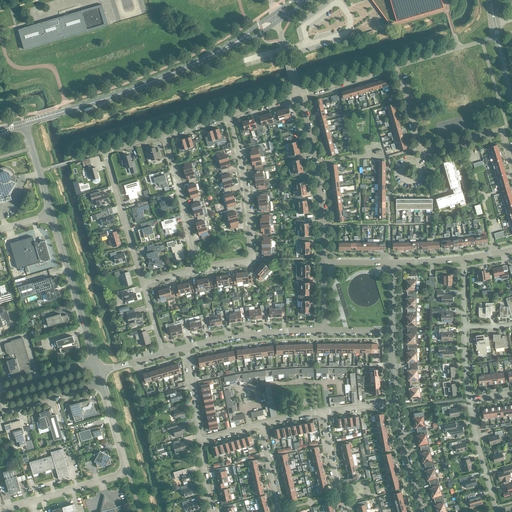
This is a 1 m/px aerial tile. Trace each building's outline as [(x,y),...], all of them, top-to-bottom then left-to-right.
[(389,0),(396,22),(443,8),(440,0),(389,0)] [(81,11),(19,30),(24,50),(87,31),(87,32),(108,25),(102,5),(81,11)] [(435,64),(414,70),(423,101),(436,98),(435,95),(440,94),(441,99),(447,97),(447,95),(461,91),(454,65),(437,69),(435,64)] [(288,108),(282,110),(285,119),(291,118),(288,108)] [(282,120),(285,119),(282,110),(276,112),(278,116),(275,117),(277,124),(283,123),(282,120)] [(277,124),(275,117),(272,117),(271,113),(265,115),(268,124),(271,124),(271,126),(277,124)] [(260,121),(258,122),(260,129),(263,128),(262,126),(268,124),(265,115),(259,117),(260,121)] [(254,118),(248,120),(250,129),(253,129),(254,131),(260,129),(258,122),(255,123),(254,118)] [(250,129),(248,120),(242,122),(245,131),(250,129)] [(218,129),(213,130),(215,140),(216,144),(225,141),(222,132),(220,133),(218,129)] [(210,141),(215,140),(213,130),(207,132),(208,138),(205,139),(208,147),(211,146),(210,141)] [(188,150),(194,149),(197,148),(195,140),(192,141),(191,137),(185,139),(188,150)] [(179,153),(188,150),(185,139),(179,140),(180,145),(177,145),(179,153)] [(287,144),(289,150),(298,148),(297,142),(293,143),(292,140),(284,142),(285,145),(287,144)] [(492,148),(491,147),(489,147),(489,148),(488,149),(489,155),(499,152),(497,145),(493,146),(493,147),(492,148)] [(251,149),(253,149),(253,152),(251,152),(250,152),(251,159),(261,157),(264,156),(262,146),(259,147),(253,149),(251,149)] [(161,160),(160,154),(157,155),(155,148),(153,148),(153,147),(150,148),(150,149),(148,149),(149,151),(147,152),(148,158),(151,158),(152,160),(158,159),(158,161),(161,160)] [(298,148),(289,150),(290,156),(288,156),(288,159),(296,158),(295,155),(300,154),(298,148)] [(489,155),(492,162),(500,160),(499,157),(500,156),(499,152),(489,155)] [(223,156),(222,153),(216,154),(217,158),(218,157),(220,163),(228,161),(226,155),(223,156)] [(122,164),(126,164),(127,169),(129,168),(131,174),(137,172),(134,161),(131,161),(129,155),(123,157),(124,159),(122,160),(122,164)] [(261,157),(251,159),(252,165),(256,164),(257,167),(263,166),(261,157)] [(291,162),(292,168),(302,166),(301,160),(297,161),(296,158),(288,159),(289,162),(291,162)] [(452,189),(454,194),(436,199),(439,209),(465,201),(462,191),(462,192),(460,187),(461,186),(453,160),(443,163),(451,189),(452,189)] [(494,170),(503,167),(502,163),(501,163),(500,160),(492,162),(494,170)] [(183,167),(185,174),(198,170),(195,161),(186,163),(186,166),(183,167)] [(228,161),(220,163),(218,164),(217,166),(218,169),(220,170),(221,173),(225,172),(227,171),(227,168),(230,167),(228,161)] [(99,178),(96,167),(92,168),(92,165),(85,167),(88,177),(91,176),(93,181),(93,182),(94,182),(95,183),(96,183),(98,183),(98,182),(99,181),(99,180),(99,179),(98,178),(99,178)] [(302,166),(292,168),(293,173),(291,174),(292,177),(299,176),(299,173),(303,172),(302,166)] [(0,201),(0,203),(12,200),(10,194),(16,183),(12,181),(13,177),(15,176),(14,175),(14,174),(14,173),(13,172),(13,171),(12,171),(12,170),(11,170),(11,169),(10,169),(9,168),(8,168),(7,168),(7,167),(6,167),(5,167),(4,167),(3,167),(2,168),(1,168),(0,168),(0,201)] [(494,170),(496,177),(504,174),(503,171),(504,171),(503,167),(494,170)] [(190,179),(191,182),(196,180),(200,179),(198,170),(185,174),(187,180),(190,179)] [(255,171),(256,174),(254,174),(255,181),(268,179),(269,179),(268,172),(264,172),(263,170),(255,171)] [(160,178),(159,177),(158,172),(153,174),(155,184),(156,184),(155,183),(158,182),(159,187),(163,186),(164,188),(168,186),(165,175),(162,176),(162,177),(160,178)] [(221,183),(231,180),(229,174),(226,175),(225,172),(221,173),(219,173),(220,177),(221,176),(223,182),(221,183)] [(504,174),(496,177),(498,184),(507,181),(506,177),(505,178),(504,174)] [(268,183),(268,179),(255,181),(256,187),(258,187),(258,190),(266,189),(266,186),(267,185),(268,184),(268,183)] [(191,182),(190,182),(191,185),(187,186),(189,192),(197,190),(196,184),(197,184),(196,180),(191,182)] [(233,186),(231,180),(221,183),(222,183),(224,192),(228,191),(230,190),(230,187),(233,186)] [(295,187),(296,190),(306,189),(305,182),(300,183),(300,180),(289,182),(290,185),(293,184),(293,187),(295,187)] [(130,200),(137,198),(136,193),(141,191),(138,181),(124,186),(127,195),(128,195),(130,200)] [(498,184),(500,190),(509,187),(507,181),(498,184)] [(306,195),(306,189),(296,190),(297,196),(294,196),(295,199),(302,198),(302,195),(306,195)] [(194,197),(195,200),(201,199),(200,195),(199,196),(197,190),(189,192),(191,198),(194,197)] [(108,198),(106,193),(100,195),(99,191),(90,194),(92,201),(96,200),(97,203),(98,203),(99,206),(108,203),(107,199),(108,198)] [(142,198),(143,200),(150,198),(148,191),(145,191),(147,196),(142,198)] [(224,202),(234,199),(232,193),(229,194),(228,191),(224,192),(222,192),(225,201),(224,202)] [(501,194),(503,200),(511,197),(511,196),(510,191),(501,194)] [(258,196),(258,203),(271,201),(269,192),(261,193),(261,196),(258,196)] [(167,201),(164,199),(163,196),(157,197),(159,203),(160,203),(162,208),(166,210),(173,208),(170,200),(167,201)] [(511,197),(503,200),(505,207),(511,204),(511,197)] [(195,200),(194,201),(195,204),(191,205),(193,211),(205,207),(203,198),(201,199),(195,200)] [(297,202),(298,208),(308,207),(307,201),(303,201),(302,198),(295,199),(295,202),(297,202)] [(236,205),(234,199),(224,202),(225,202),(227,211),(231,210),(233,209),(233,206),(236,205)] [(148,200),(142,202),(143,205),(132,209),(132,211),(133,211),(134,213),(132,213),(133,218),(134,218),(136,223),(143,221),(140,214),(143,213),(143,210),(149,209),(148,204),(149,204),(148,200)] [(272,201),(271,201),(258,203),(259,209),(261,209),(261,212),(269,211),(269,209),(271,208),(273,207),(272,201)] [(199,216),(199,219),(204,217),(207,217),(208,216),(205,207),(193,211),(195,217),(199,216)] [(308,207),(298,208),(298,211),(296,211),(296,217),(304,216),(304,213),(308,213),(308,207)] [(101,213),(96,214),(91,216),(93,221),(98,219),(97,219),(101,217),(104,226),(114,223),(112,215),(114,215),(112,208),(100,211),(101,213)] [(227,220),(227,221),(237,218),(235,211),(232,212),(231,210),(227,211),(224,212),(225,215),(226,214),(228,220),(227,220)] [(263,215),(263,216),(264,218),(260,219),(261,225),(271,224),(272,223),(272,220),(271,219),(270,219),(270,215),(263,215)] [(196,223),(197,229),(206,227),(208,226),(209,226),(207,217),(204,217),(199,219),(198,219),(199,222),(196,223)] [(175,222),(176,221),(175,218),(169,220),(168,219),(164,220),(164,221),(161,222),(163,229),(168,228),(170,234),(176,233),(176,231),(175,225),(176,224),(175,222)] [(239,224),(237,218),(227,221),(228,221),(231,230),(237,228),(236,225),(239,224)] [(297,230),(309,230),(309,224),(305,224),(305,221),(300,221),(299,220),(294,220),(294,225),(295,224),(297,226),(297,230)] [(153,221),(145,223),(146,228),(138,230),(142,242),(146,241),(145,238),(149,236),(150,240),(155,238),(152,226),(154,226),(153,221)] [(265,231),(265,234),(265,235),(271,234),(270,225),(271,225),(271,224),(261,225),(261,232),(265,231)] [(206,227),(197,229),(199,236),(201,235),(202,240),(210,238),(209,233),(210,232),(208,226),(206,227)] [(298,239),(305,239),(305,236),(310,236),(309,230),(297,230),(297,236),(298,239)] [(109,234),(111,240),(110,241),(109,242),(110,246),(111,247),(113,246),(113,247),(121,245),(117,232),(109,234)] [(35,242),(33,237),(10,243),(18,269),(40,262),(40,263),(51,260),(45,241),(38,243),(38,242),(37,242),(35,242)] [(262,241),(262,248),(272,247),(271,241),(273,241),(272,238),(265,238),(265,241),(262,241)] [(294,244),(296,244),(296,248),(300,248),(310,248),(310,242),(305,242),(305,239),(298,239),(294,239),(294,244)] [(174,245),(173,241),(166,243),(168,248),(171,247),(173,253),(175,253),(177,260),(184,258),(182,251),(183,250),(181,243),(174,245)] [(159,246),(155,247),(149,248),(151,253),(147,254),(148,257),(149,258),(149,260),(149,263),(148,268),(153,269),(154,265),(158,266),(158,268),(163,266),(161,260),(159,261),(156,251),(160,250),(159,246)] [(272,247),(262,248),(262,254),(265,254),(266,257),(272,257),(272,247)] [(296,257),(298,257),(306,257),(306,254),(310,254),(310,248),(300,248),(296,248),(296,257)] [(115,260),(116,264),(126,261),(124,253),(116,255),(115,252),(110,253),(111,259),(114,258),(115,259),(114,259),(114,260),(115,260)] [(258,267),(265,273),(267,275),(271,270),(270,269),(272,267),(268,263),(266,265),(262,262),(258,267)] [(310,265),(306,265),(306,262),(304,262),(296,262),(296,271),(310,271),(310,265)] [(254,271),(257,273),(258,274),(256,276),(261,280),(263,278),(264,279),(267,275),(265,273),(258,267),(254,271)] [(494,277),(501,276),(502,279),(508,278),(507,272),(503,272),(502,267),(493,269),(494,277)] [(130,277),(129,272),(125,273),(124,270),(114,273),(115,277),(121,275),(124,286),(132,284),(131,279),(130,279),(130,277)] [(310,271),(296,271),(296,280),(298,280),(306,280),(306,277),(310,277),(310,271)] [(480,272),(479,271),(475,272),(477,282),(477,283),(483,283),(482,280),(490,279),(489,273),(485,273),(484,271),(481,271),(480,272)] [(249,284),(249,283),(251,282),(251,276),(248,277),(247,272),(241,273),(243,282),(243,285),(249,284)] [(237,283),(243,282),(241,273),(236,273),(236,278),(233,278),(234,285),(237,284),(237,283)] [(227,275),(222,276),(223,285),(229,284),(229,285),(232,285),(231,279),(228,279),(227,275)] [(218,286),(223,285),(222,276),(216,277),(217,281),(214,282),(215,288),(218,287),(218,286)] [(406,281),(406,286),(415,286),(415,282),(417,282),(417,276),(407,276),(407,281),(406,281)] [(451,288),(451,285),(451,279),(452,279),(452,276),(443,276),(443,279),(444,280),(444,285),(447,285),(447,288),(451,288)] [(51,277),(18,287),(21,298),(36,294),(45,291),(54,289),(57,288),(56,279),(51,279),(51,277)] [(202,279),(205,291),(210,290),(210,289),(213,288),(212,282),(209,283),(208,278),(202,279)] [(199,293),(205,291),(202,279),(196,281),(197,285),(195,286),(196,292),(199,291),(199,293)] [(306,283),(306,280),(298,280),(298,283),(300,283),(300,289),(310,289),(310,283),(306,283)] [(188,282),(183,284),(185,293),(186,296),(191,294),(191,293),(194,292),(192,286),(190,287),(188,282)] [(180,294),(185,293),(183,284),(177,285),(178,290),(175,291),(177,297),(180,296),(180,294)] [(173,291),(171,292),(169,288),(168,288),(167,286),(165,287),(165,289),(164,289),(166,298),(167,301),(175,299),(173,291)] [(415,286),(406,286),(406,290),(407,290),(407,294),(417,294),(417,290),(415,290),(415,286)] [(60,295),(58,290),(55,291),(54,289),(45,291),(48,301),(57,298),(56,297),(60,295)] [(161,300),(166,298),(164,289),(158,291),(159,295),(156,296),(158,302),(161,301),(161,300)] [(298,295),(298,298),(306,298),(306,295),(310,295),(310,289),(300,289),(300,295),(298,295)] [(452,295),(443,295),(443,291),(437,291),(437,298),(441,298),(441,303),(446,303),(446,304),(452,304),(452,295)] [(127,299),(128,304),(137,301),(135,293),(128,295),(127,292),(121,294),(123,300),(127,299)] [(417,294),(407,294),(407,299),(406,299),(406,303),(415,303),(415,299),(417,299),(417,294)] [(511,296),(506,299),(508,307),(507,307),(504,307),(504,306),(503,306),(503,307),(500,307),(500,318),(508,317),(507,314),(510,314),(511,316),(511,315),(511,296)] [(300,301),(300,307),(310,307),(310,301),(306,301),(306,298),(298,298),(298,301),(300,301)] [(12,309),(11,302),(1,304),(2,311),(12,309)] [(407,312),(417,312),(417,308),(418,308),(418,303),(415,303),(406,303),(406,308),(407,308),(407,312)] [(491,312),(495,311),(494,303),(485,303),(485,308),(479,308),(479,316),(478,316),(479,317),(480,317),(486,318),(486,314),(487,314),(488,315),(489,316),(490,315),(491,315),(491,314),(491,312)] [(280,304),(275,304),(275,308),(276,317),(276,318),(282,317),(281,313),(284,312),(284,304),(280,304)] [(260,309),(255,310),(256,319),(257,320),(262,319),(261,314),(264,313),(263,305),(260,306),(260,309)] [(275,308),(269,308),(269,305),(266,305),(266,313),(269,313),(270,318),(275,318),(275,317),(276,317),(275,308)] [(256,319),(255,310),(249,310),(248,307),(245,307),(246,315),(249,315),(250,321),(255,320),(255,319),(256,319)] [(310,313),(310,307),(300,307),(300,310),(298,310),(298,316),(300,316),(300,318),(304,318),(304,316),(306,316),(306,313),(310,313)] [(241,316),(244,316),(243,308),(240,308),(240,311),(234,312),(236,322),(237,322),(242,322),(241,316)] [(448,324),(452,324),(452,313),(449,313),(449,309),(439,309),(439,314),(441,314),(441,318),(441,319),(441,322),(448,322),(448,324)] [(217,315),(214,316),(216,325),(217,325),(217,326),(222,325),(221,320),(224,319),(222,311),(220,311),(219,310),(216,311),(217,315)] [(235,322),(236,322),(234,312),(229,313),(228,310),(225,310),(226,319),(229,318),(230,323),(235,323),(235,322)] [(0,327),(7,325),(7,327),(12,325),(12,322),(10,322),(7,311),(0,313),(0,327)] [(141,313),(136,315),(135,312),(127,314),(130,324),(137,322),(138,323),(138,324),(140,325),(141,324),(142,324),(143,323),(143,321),(142,321),(143,320),(141,313)] [(417,312),(407,312),(407,317),(406,317),(406,321),(415,321),(415,317),(417,317),(417,312)] [(61,316),(60,314),(43,319),(44,323),(47,322),(48,327),(69,321),(67,315),(61,316)] [(215,325),(216,325),(214,316),(208,317),(208,316),(209,316),(208,314),(205,314),(206,322),(209,322),(210,327),(216,326),(215,325)] [(200,319),(194,320),(196,329),(197,329),(197,330),(203,329),(201,324),(204,323),(202,315),(199,316),(200,319)] [(196,329),(194,320),(189,322),(188,318),(185,319),(187,327),(190,326),(191,332),(196,330),(196,329)] [(180,324),(175,325),(177,334),(178,334),(178,335),(183,334),(182,328),(184,328),(182,320),(179,321),(180,324)] [(407,330),(417,330),(417,325),(415,325),(415,321),(406,321),(406,326),(407,326),(407,330)] [(176,335),(177,334),(175,325),(174,323),(168,324),(165,324),(167,332),(170,332),(172,337),(177,335),(176,335)] [(439,329),(439,337),(441,337),(441,341),(452,341),(452,333),(446,333),(446,329),(439,329)] [(417,330),(407,330),(407,335),(406,335),(406,339),(415,339),(418,339),(418,335),(417,335),(417,330)] [(140,338),(141,345),(149,343),(147,331),(134,333),(135,339),(140,338)] [(486,346),(490,346),(488,337),(484,337),(484,335),(475,336),(477,344),(476,345),(476,349),(476,350),(476,351),(477,352),(477,353),(478,353),(483,352),(483,354),(483,355),(487,355),(487,353),(486,346)] [(495,348),(496,348),(504,347),(504,348),(508,347),(506,336),(502,336),(502,339),(501,339),(501,335),(493,335),(493,342),(495,342),(495,348)] [(71,346),(72,346),(72,343),(74,342),(73,336),(56,341),(58,347),(62,346),(63,348),(64,347),(65,347),(66,346),(67,346),(69,346),(70,346),(71,346)] [(20,371),(29,368),(29,369),(33,368),(32,365),(31,365),(23,337),(11,341),(11,342),(4,344),(5,344),(4,345),(6,353),(9,355),(15,353),(16,359),(20,371)] [(415,339),(406,339),(407,344),(408,348),(417,348),(417,343),(416,343),(415,339)] [(64,347),(63,348),(59,349),(61,354),(76,350),(76,345),(72,346),(71,346),(70,346),(69,346),(67,346),(66,346),(65,347),(64,347)] [(453,350),(445,350),(445,347),(438,347),(439,353),(442,353),(442,358),(453,357),(453,350)] [(417,348),(408,348),(408,353),(407,353),(407,357),(416,357),(416,353),(417,353),(417,348)] [(227,352),(229,361),(235,360),(234,351),(227,352)] [(206,366),(204,357),(198,358),(200,367),(206,366)] [(416,357),(407,357),(407,362),(408,362),(408,366),(418,366),(418,361),(416,361),(416,357)] [(10,374),(21,371),(20,371),(16,359),(7,361),(10,374)] [(178,364),(172,366),(174,374),(181,372),(178,364)] [(454,367),(449,367),(449,364),(442,364),(443,371),(446,371),(447,378),(455,377),(454,367)] [(174,374),(172,366),(166,367),(169,376),(174,374)] [(408,371),(408,375),(417,375),(417,371),(418,371),(418,366),(408,366),(409,371),(408,371)] [(166,367),(160,369),(163,378),(169,376),(166,367)] [(294,375),(298,375),(298,368),(283,369),(284,374),(289,374),(289,378),(295,377),(294,375)] [(313,373),(313,368),(298,368),(298,375),(302,375),(302,377),(308,377),(308,373),(313,373)] [(331,375),(331,368),(316,368),(316,373),(321,373),(321,377),(327,377),(327,375),(331,375)] [(346,368),(331,368),(331,375),(335,375),(335,377),(341,377),(341,373),(346,373),(346,368)] [(155,371),(157,379),(163,378),(160,369),(155,371)] [(278,375),(284,374),(283,369),(268,370),(269,377),(273,377),(273,379),(279,378),(278,375)] [(265,377),(269,377),(268,370),(253,372),(254,377),(259,377),(260,380),(265,380),(265,377)] [(155,371),(149,372),(151,381),(157,379),(155,371)] [(144,378),(141,379),(143,385),(146,384),(145,383),(151,381),(149,372),(143,374),(144,378)] [(249,378),(254,377),(253,372),(239,374),(240,381),(243,380),(244,383),(249,382),(249,378)] [(349,385),(350,389),(356,388),(355,373),(350,373),(350,379),(347,379),(347,385),(349,385)] [(240,381),(239,374),(224,377),(225,382),(230,381),(231,385),(236,384),(236,381),(240,381)] [(417,375),(408,375),(409,380),(410,380),(410,384),(419,383),(419,379),(418,379),(417,375)] [(211,390),(210,385),(213,384),(212,380),(203,382),(204,385),(201,385),(202,391),(211,390)] [(443,382),(443,388),(448,387),(449,396),(456,395),(455,389),(456,389),(455,384),(450,385),(450,382),(443,382)] [(419,383),(410,384),(411,389),(410,389),(410,393),(419,392),(419,388),(420,388),(419,383)] [(223,387),(226,402),(231,401),(230,396),(234,395),(233,390),(230,390),(230,386),(223,387)] [(266,398),(266,402),(273,401),(270,386),(265,387),(266,392),(262,393),(263,399),(266,398)] [(356,388),(350,389),(350,393),(348,393),(348,399),(352,398),(352,404),(357,403),(356,388)] [(182,399),(180,392),(172,394),(172,391),(166,393),(167,397),(170,397),(172,403),(182,399)] [(419,392),(410,393),(411,398),(412,398),(412,402),(422,401),(421,396),(420,396),(419,392)] [(345,401),(344,396),(329,398),(330,404),(334,404),(334,406),(340,406),(340,402),(345,401)] [(89,400),(70,406),(75,422),(83,420),(82,417),(96,413),(93,404),(92,403),(91,402),(90,403),(89,400)] [(226,402),(229,417),(236,416),(235,412),(237,411),(236,406),(232,406),(231,401),(226,402)] [(276,416),(273,401),(266,402),(267,406),(265,407),(266,410),(266,412),(270,412),(271,417),(276,416)] [(182,408),(178,409),(177,406),(171,408),(169,408),(171,415),(174,414),(175,418),(180,416),(181,419),(185,418),(184,415),(182,408)] [(450,406),(444,407),(441,407),(442,414),(449,412),(450,417),(460,416),(459,408),(451,409),(450,406)] [(44,411),(43,412),(39,413),(41,419),(39,419),(37,422),(40,424),(42,430),(48,428),(48,426),(50,426),(54,441),(63,438),(56,414),(51,416),(50,410),(45,411),(44,411)] [(267,416),(266,412),(266,410),(251,413),(252,417),(257,416),(258,420),(263,419),(263,417),(267,416)] [(414,423),(423,421),(423,417),(424,417),(423,412),(414,414),(415,418),(414,418),(414,423)] [(240,420),(245,419),(244,414),(236,416),(229,417),(231,423),(235,422),(235,425),(241,423),(240,420)] [(14,436),(15,436),(23,434),(24,433),(20,420),(4,425),(7,433),(13,432),(14,436)] [(423,421),(414,423),(415,427),(416,427),(417,432),(426,430),(425,425),(424,425),(423,421)] [(176,423),(170,425),(167,426),(168,430),(173,429),(175,437),(183,435),(182,433),(186,432),(184,425),(177,427),(176,423)] [(452,436),(455,436),(455,438),(459,438),(459,435),(463,434),(462,426),(456,427),(455,424),(442,426),(443,432),(451,431),(452,436)] [(92,429),(94,437),(94,438),(102,435),(101,430),(100,426),(92,429)] [(94,437),(92,429),(90,430),(90,429),(79,433),(81,441),(92,438),(94,437)] [(426,430),(417,432),(418,436),(417,436),(418,441),(427,439),(426,435),(427,435),(426,430)] [(494,432),(495,435),(488,438),(490,445),(500,442),(498,436),(503,434),(502,430),(494,432)] [(15,436),(16,439),(15,439),(14,440),(14,441),(15,442),(16,442),(17,442),(18,447),(25,445),(26,445),(23,434),(15,436)] [(244,438),(247,446),(248,449),(254,447),(253,444),(250,436),(244,438)] [(427,439),(418,441),(419,445),(420,445),(421,449),(430,447),(429,442),(427,443),(427,439)] [(173,442),(174,445),(173,445),(176,456),(183,453),(182,451),(189,449),(186,441),(180,443),(179,440),(173,442)] [(465,443),(457,444),(457,442),(449,443),(450,448),(452,450),(456,449),(457,453),(467,450),(465,443)] [(214,456),(220,454),(217,446),(211,448),(214,456)] [(430,447),(421,449),(422,454),(421,454),(422,458),(430,456),(430,452),(431,452),(430,447)] [(51,452),(52,456),(53,461),(64,458),(62,449),(51,452)] [(498,451),(499,454),(493,456),(494,463),(504,460),(502,454),(506,452),(505,449),(498,451)] [(110,456),(109,456),(107,451),(102,452),(100,451),(99,453),(94,454),(95,460),(94,462),(96,463),(98,468),(103,466),(105,467),(106,465),(111,464),(109,459),(110,456)] [(382,455),(383,461),(392,459),(390,453),(382,455)] [(53,461),(52,456),(29,462),(33,475),(56,468),(53,461)] [(430,456),(422,458),(423,463),(424,463),(425,467),(434,465),(433,460),(431,460),(430,456)] [(457,459),(459,462),(462,461),(465,472),(472,470),(469,459),(464,460),(464,457),(457,459)] [(53,461),(56,468),(56,470),(67,467),(64,458),(53,461)] [(392,459),(383,461),(385,467),(394,465),(392,459)] [(385,467),(386,473),(395,471),(394,465),(385,467)] [(434,465),(425,467),(426,471),(425,471),(426,476),(435,473),(434,470),(435,469),(434,465)] [(510,480),(509,478),(511,478),(509,472),(511,470),(511,465),(504,468),(505,471),(497,473),(500,481),(502,480),(502,482),(503,482),(504,484),(510,482),(509,480),(510,480)] [(56,472),(57,475),(59,479),(70,476),(67,467),(56,470),(56,472)] [(216,473),(217,478),(227,476),(226,471),(221,471),(221,468),(214,470),(215,473),(216,473)] [(5,471),(5,472),(3,472),(4,478),(6,478),(6,479),(14,477),(12,470),(9,470),(8,469),(6,469),(6,470),(5,471)] [(184,471),(176,474),(178,478),(182,477),(183,482),(193,479),(191,472),(185,474),(184,471)] [(355,471),(347,473),(348,479),(350,478),(351,482),(360,480),(358,471),(355,471)] [(395,471),(386,473),(388,479),(397,477),(395,471)] [(437,473),(435,473),(426,476),(427,480),(428,480),(429,484),(438,482),(437,477),(438,477),(437,473)] [(9,494),(13,493),(21,491),(16,476),(14,477),(6,479),(5,479),(9,494)] [(218,484),(217,484),(218,487),(224,486),(223,483),(228,482),(227,476),(217,478),(218,484)] [(388,479),(389,485),(398,482),(397,477),(388,479)] [(474,478),(468,480),(467,477),(459,479),(460,482),(464,481),(467,488),(477,485),(474,478)] [(400,488),(398,482),(389,485),(391,491),(400,488)] [(438,482),(429,484),(431,489),(430,489),(431,493),(440,491),(439,487),(440,486),(438,482)] [(511,483),(506,486),(507,489),(502,490),(505,498),(511,495),(511,483)] [(181,487),(182,490),(183,490),(185,497),(195,494),(193,486),(188,488),(187,485),(181,487)] [(220,490),(221,496),(231,494),(229,488),(225,489),(224,486),(218,487),(218,491),(220,490)] [(434,501),(443,499),(442,494),(441,494),(440,491),(431,493),(432,498),(433,497),(434,501)] [(394,500),(402,498),(401,492),(392,494),(394,500)] [(472,493),(464,496),(466,502),(469,501),(471,508),(475,507),(475,506),(482,504),(480,496),(474,498),(472,493)] [(221,496),(221,499),(222,501),(220,502),(221,505),(227,504),(227,501),(232,500),(231,494),(221,496)] [(256,498),(258,504),(266,501),(265,496),(265,495),(256,498)] [(119,511),(122,510),(121,506),(116,507),(105,496),(101,511),(99,511),(119,511)] [(394,500),(396,506),(404,504),(402,498),(394,500)] [(436,510),(445,508),(444,504),(445,504),(443,499),(434,501),(436,506),(435,506),(436,510)] [(356,507),(357,510),(357,511),(359,511),(366,510),(368,509),(366,500),(357,503),(358,506),(356,507)] [(185,511),(188,511),(199,509),(196,501),(189,503),(188,501),(182,502),(183,505),(186,504),(187,506),(185,507),(184,508),(185,511)] [(325,510),(333,508),(332,503),(332,502),(323,505),(325,510)]
